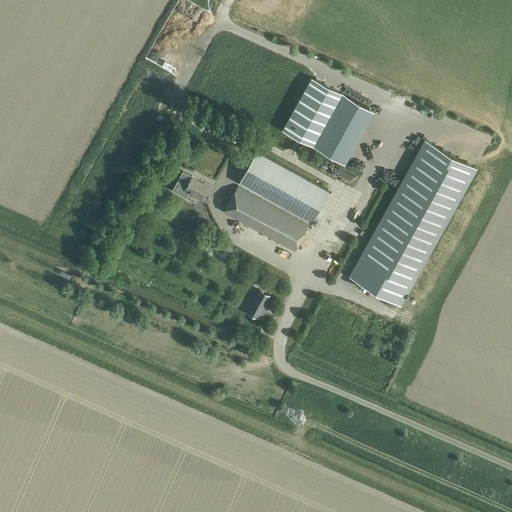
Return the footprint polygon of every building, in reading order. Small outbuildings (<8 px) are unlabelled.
[(315,77),(286,131),(313,146),(343,92),(315,77)] [(343,93),(314,146),(340,160),(369,108),(343,93)] [(475,166),(426,139),(350,276),(357,280),(362,282),(399,303),(475,166)] [(328,189),(257,150),(239,182),(310,221),(328,189)] [(212,188),(183,171),(172,190),(186,198),(190,191),(205,200),(212,188)] [(294,249),(308,224),(237,185),(223,210),(294,249)] [(246,311),(257,317),(269,295),(259,289),(246,311)]
